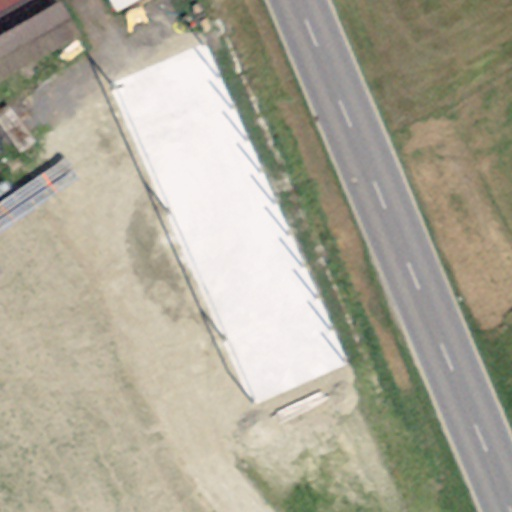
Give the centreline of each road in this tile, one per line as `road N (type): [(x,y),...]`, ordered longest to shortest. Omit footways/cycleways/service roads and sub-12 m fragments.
road 1 (secondary): [(510,511),(293,0)]
road 2 (track): [(416,289),(333,311),(295,296),(205,180),(130,0)]
